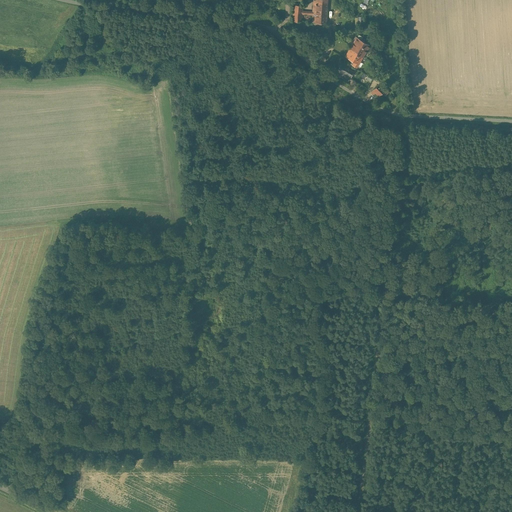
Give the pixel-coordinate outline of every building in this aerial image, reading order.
[(327,0),(313,0),(312,22),(326,23),(327,0)] [(303,5),(293,4),(293,21),(302,21),(303,5)] [(370,44),(356,37),(350,48),(363,55),(370,44)] [(363,55),(350,48),(345,56),(354,61),(352,65),(356,67),(363,55)] [(353,72),(340,64),(336,71),(349,79),(353,72)] [(379,84),(372,91),(375,93),(378,96),(381,94),(385,89),(379,84)]
